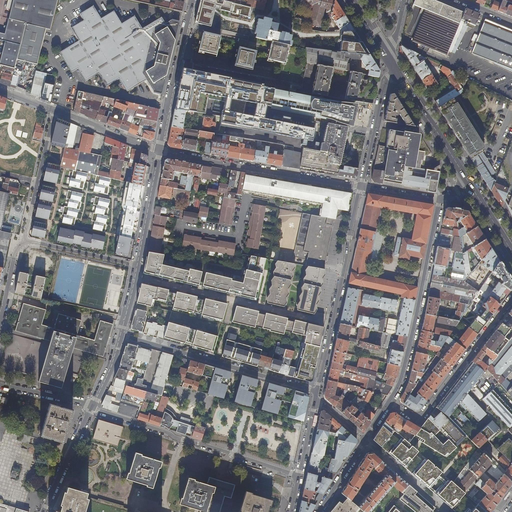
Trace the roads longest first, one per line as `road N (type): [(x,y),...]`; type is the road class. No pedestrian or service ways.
road 1 (residential): [(297,475),(92,406)]
road 2 (residential): [(439,199),(390,402)]
road 3 (residential): [(134,276),(332,323)]
road 4 (residential): [(317,391),(122,337)]
road 5 (residential): [(511,301),(422,416),(390,402)]
road 6 (residential): [(158,150),(193,0)]
road 7 (residential): [(332,323),(362,186)]
road 8 (secondary): [(397,72),(469,183)]
road 9 (residential): [(54,112),(24,239)]
road 10 (residential): [(251,167),(239,238),(185,228)]
road 11 (residential): [(362,186),(385,83),(397,72)]
